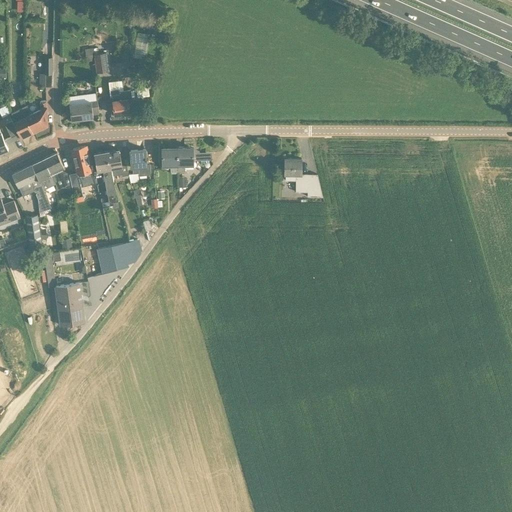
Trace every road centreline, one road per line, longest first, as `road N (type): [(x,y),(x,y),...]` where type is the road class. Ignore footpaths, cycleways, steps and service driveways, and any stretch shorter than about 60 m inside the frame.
road 1 (tertiary): [(511,133),(247,130)]
road 2 (unclassified): [(84,330),(247,130)]
road 3 (tertiary): [(247,130),(60,140)]
road 4 (motorway): [(372,0),(511,61)]
road 5 (residential): [(60,140),(57,0)]
road 6 (track): [(0,429),(84,330)]
